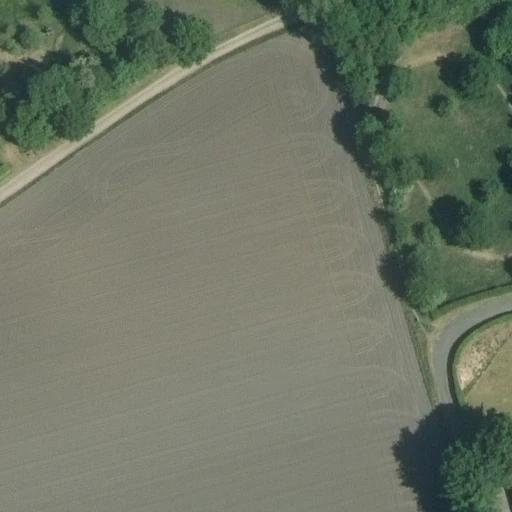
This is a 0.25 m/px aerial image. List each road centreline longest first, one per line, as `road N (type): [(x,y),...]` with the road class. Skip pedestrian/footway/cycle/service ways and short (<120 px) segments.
road 1 (track): [(338,2),(204,57),(0,197)]
road 2 (residential): [(486,511),(440,355)]
